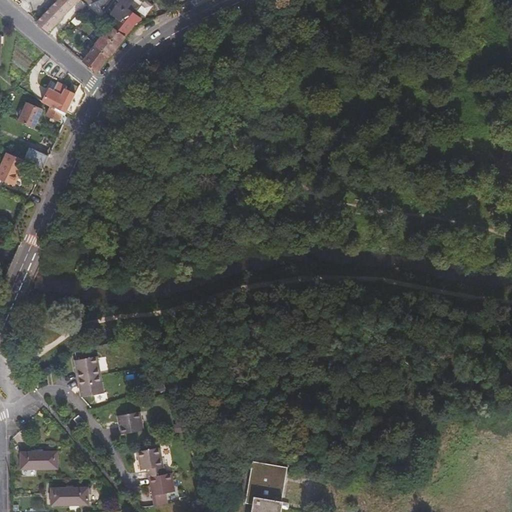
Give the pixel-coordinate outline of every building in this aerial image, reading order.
[(55,0),(35,21),(48,31),(77,0),(55,0)] [(126,36),(135,26),(143,19),(135,12),(132,10),(135,6),(131,2),(132,0),(113,0),(105,10),(117,19),(112,26),(126,36)] [(132,10),(135,12),(141,5),(135,0),(132,0),(131,2),(135,6),(132,10)] [(125,37),(126,36),(112,26),(97,45),(111,56),(117,47),(125,37)] [(97,45),(84,62),(97,73),(111,56),(97,45)] [(62,115),(63,115),(78,88),(72,84),(69,90),(66,89),(67,88),(59,84),(54,92),(59,96),(58,99),(60,100),(55,110),(62,115)] [(27,104),(19,123),(34,129),(42,110),(27,104)] [(62,115),(55,110),(52,108),(48,114),(58,120),(62,115)] [(27,163),(43,170),(47,162),(49,157),(33,150),(27,163)] [(21,170),(25,162),(6,154),(0,166),(0,177),(12,184),(19,169),(21,170)] [(19,169),(12,184),(14,185),(21,170),(19,169)] [(1,243),(8,244),(14,231),(8,228),(1,243)] [(83,373),(106,370),(102,351),(80,356),(83,373)] [(109,387),(106,370),(83,373),(87,392),(109,387)] [(150,425),(146,406),(123,410),(127,429),(150,425)] [(85,421),(89,417),(83,410),(79,415),(85,421)] [(154,472),(177,469),(175,459),(167,460),(165,441),(143,445),(145,463),(152,463),(154,472)] [(61,465),(61,448),(24,449),(24,466),(61,465)] [(283,498),(289,466),(255,460),(248,501),(255,503),(253,511),(282,511),(285,499),(283,498)] [(179,486),(177,469),(154,472),(158,501),(172,498),(170,488),(179,486)] [(93,502),(93,485),(55,485),(56,502),(93,502)] [(213,496),(211,487),(202,489),(204,498),(213,496)]
